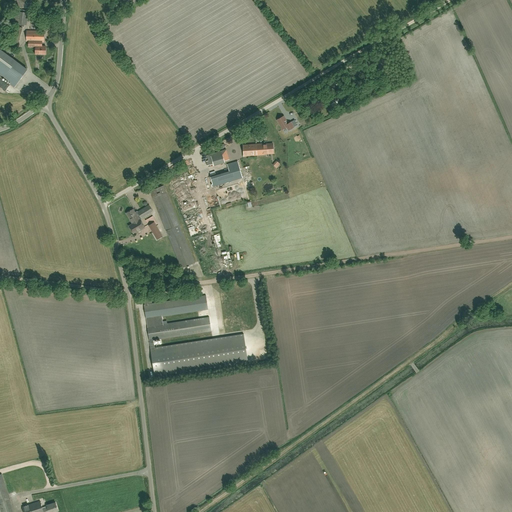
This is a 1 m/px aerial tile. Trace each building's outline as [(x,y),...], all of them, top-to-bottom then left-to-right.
[(8,0),(22,9),(27,0),(8,0)] [(11,23),(27,25),(28,13),(13,11),(11,23)] [(18,44),(23,28),(17,26),(12,44),(17,46),(18,44)] [(36,47),(36,54),(46,54),(46,46),(42,46),(42,42),(44,42),(44,31),(27,31),(27,42),(29,42),(29,47),(36,47)] [(0,49),(0,74),(12,83),(10,84),(14,87),(27,70),(0,49)] [(289,130),(294,127),(291,122),(288,124),(284,116),(277,120),(283,129),(287,127),(289,130)] [(50,129),(45,131),(53,149),(59,146),(50,129)] [(265,154),(274,153),(273,144),(264,144),(264,143),(244,145),(244,156),(265,155),(265,154)] [(213,161),(215,167),(226,163),(225,158),(213,161)] [(238,161),(227,164),(230,172),(211,177),(213,186),(242,177),(238,161)] [(265,178),(257,180),(261,197),(270,194),(268,185),(271,184),(271,186),(274,185),(275,187),(279,185),(276,174),(269,176),(270,180),(266,181),(265,178)] [(247,188),(253,186),(250,178),(244,181),(247,188)] [(182,268),(195,263),(163,185),(150,191),(182,268)] [(133,224),(140,219),(142,218),(142,219),(153,212),(149,205),(137,212),(135,213),(133,210),(127,213),(133,224)] [(140,219),(133,224),(129,226),(133,233),(140,229),(140,230),(145,227),(140,219)] [(162,236),(156,225),(154,222),(148,225),(150,229),(157,239),(162,236)] [(141,328),(143,342),(150,341),(151,348),(155,377),(248,362),(244,334),(155,348),(153,340),(242,326),(240,313),(163,324),(162,316),(239,305),(237,291),(148,304),(148,303),(152,303),(151,297),(144,298),(145,305),(144,305),(146,319),(148,327),(141,328)] [(24,471),(13,474),(19,495),(31,491),(24,471)] [(14,511),(2,474),(0,474),(0,511),(14,511)] [(48,511),(53,511),(58,510),(56,503),(47,506),(42,508),(40,501),(23,507),(24,511),(44,511),(48,511)]
